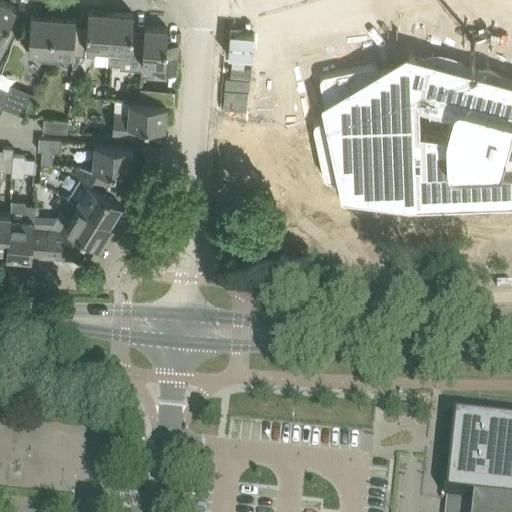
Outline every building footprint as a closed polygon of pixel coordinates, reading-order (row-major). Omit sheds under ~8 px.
[(0,0),(0,37),(16,6),(3,0),(0,0)] [(87,30),(75,29),(73,54),(94,55),(94,63),(107,64),(111,11),(89,9),(87,30)] [(120,64),(120,57),(142,59),(145,29),(133,28),(134,13),(111,11),(107,64),(120,64)] [(40,60),(50,60),(53,15),(31,14),(28,50),(41,51),(40,60)] [(73,54),(75,29),(76,17),(53,15),(50,60),(60,61),(61,53),(73,54)] [(142,59),(142,62),(141,68),(141,75),(154,76),(154,71),(177,73),(179,49),(166,48),(168,27),(145,25),(145,29),(142,59)] [(322,75),(321,76),(321,77),(320,78),(321,80),(328,117),(319,119),(318,119),(317,120),(316,120),(315,121),(314,122),(314,124),(314,125),(314,126),(324,173),(324,174),(325,175),(326,176),(327,177),(328,177),(329,178),(331,178),(332,178),(341,176),(343,183),(343,185),(344,186),(345,187),(346,188),(347,188),(348,189),(350,189),(351,189),(414,175),(415,199),(511,194),(511,81),(409,54),(410,63),(379,70),(378,67),(378,66),(378,65),(377,65),(376,64),(375,63),(373,63),(372,62),(370,62),(326,72),(325,72),(324,73),(323,74),(322,75)] [(9,89),(3,107),(26,115),(34,93),(11,84),(9,89)] [(0,111),(1,112),(3,107),(9,89),(0,85),(0,111)] [(166,103),(146,101),(130,100),(129,113),(114,112),(112,134),(161,138),(162,125),(165,126),(166,103)] [(44,117),(43,129),(67,131),(68,119),(44,117)] [(42,149),(41,162),(57,163),(58,163),(59,157),(53,156),(53,150),(59,150),(60,138),(37,137),(37,149),(42,149)] [(133,145),(95,142),(93,167),(111,168),(110,169),(132,170),(133,145)] [(1,170),(12,171),(13,154),(12,154),(13,147),(3,146),(3,149),(0,148),(0,174),(1,175),(1,170)] [(13,154),(12,171),(11,176),(24,177),(24,171),(33,172),(34,158),(25,157),(25,155),(13,154)] [(99,187),(110,169),(111,168),(93,167),(78,166),(73,173),(77,176),(72,184),(82,190),(75,202),(79,205),(80,204),(109,222),(109,221),(122,201),(99,187)] [(7,248),(6,248),(6,253),(31,254),(33,228),(34,220),(35,203),(25,203),(24,203),(23,219),(11,218),(9,218),(7,248)] [(79,205),(71,218),(60,211),(49,229),(63,230),(66,225),(82,234),(82,235),(100,246),(113,224),(109,221),(109,222),(80,204),(79,205)] [(0,247),(6,248),(7,248),(9,218),(11,218),(11,211),(0,210),(0,247)] [(63,230),(49,229),(46,229),(45,255),(76,257),(84,243),(78,240),(82,235),(82,234),(66,225),(63,230)] [(31,254),(45,255),(46,229),(33,228),(31,254)] [(443,484),(441,499),(446,500),(511,506),(511,426),(500,426),(496,425),(455,421),(448,485),(445,484),(443,484)] [(511,511),(511,506),(446,500),(444,511),(511,511)]
